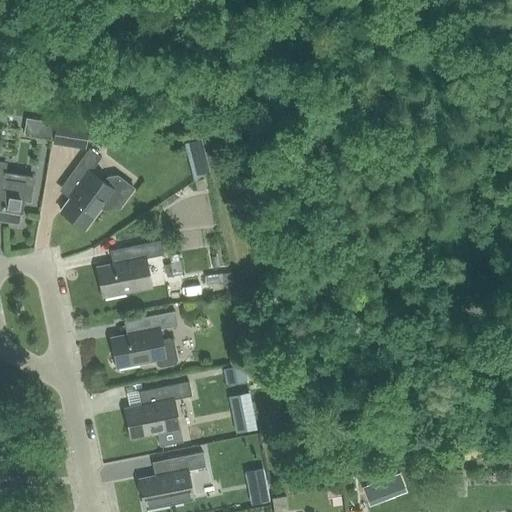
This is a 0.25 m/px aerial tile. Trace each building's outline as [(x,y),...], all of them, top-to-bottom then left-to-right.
[(21,140),(49,144),(52,125),(24,120),(21,140)] [(56,123),(53,143),(85,148),(88,128),(56,123)] [(101,181),(90,173),(101,157),(89,149),(65,181),(77,190),(61,211),(60,210),(60,211),(85,230),(85,229),(100,208),(104,210),(119,208),(133,188),(115,174),(104,176),(101,181)] [(33,178),(4,173),(5,165),(0,164),(0,218),(18,222),(22,199),(29,200),(33,178)] [(123,262),(112,264),(96,267),(102,297),(150,288),(144,258),(163,255),(160,240),(121,248),(123,262)] [(169,255),(170,263),(165,264),(167,277),(182,275),(179,254),(169,255)] [(169,338),(160,340),(158,329),(177,325),(174,311),(135,319),(137,332),(110,338),(116,368),(155,360),(156,365),(160,367),(174,364),(177,360),(173,341),(169,338)] [(131,438),(178,429),(172,400),(191,396),(188,382),(149,390),(152,403),(125,409),(131,438)] [(145,509),(192,499),(187,470),(205,467),(202,452),(163,460),(166,473),(139,479),(145,509)] [(248,502),(266,501),(263,468),(245,469),(248,502)] [(327,491),(333,508),(343,505),(337,487),(327,491)] [(273,511),(288,511),(286,495),(272,497),(273,511)]
